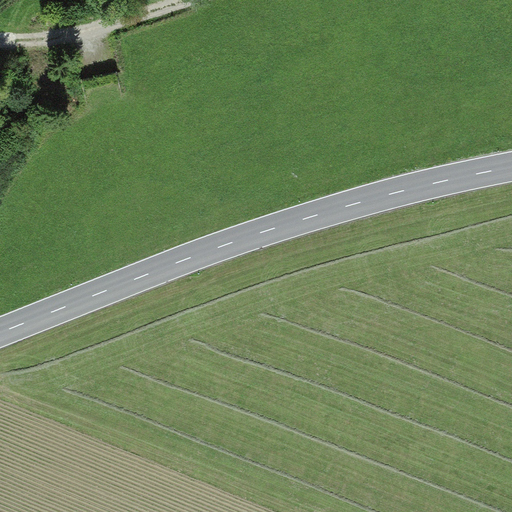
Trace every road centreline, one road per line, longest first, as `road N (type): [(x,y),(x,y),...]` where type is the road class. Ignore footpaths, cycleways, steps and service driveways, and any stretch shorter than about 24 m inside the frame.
road 1 (primary): [(0,334),(281,226),(511,168)]
road 2 (track): [(0,37),(50,41),(189,0)]
